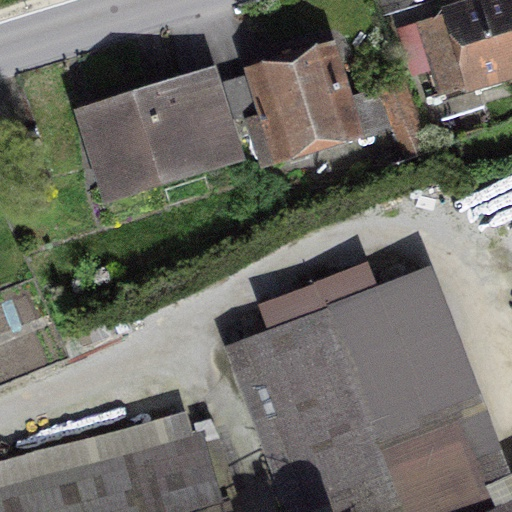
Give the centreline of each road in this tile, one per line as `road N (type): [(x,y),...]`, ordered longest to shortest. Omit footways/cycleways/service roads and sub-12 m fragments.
road 1 (track): [(0,409),(353,249),(494,202),(511,205)]
road 2 (track): [(506,411),(424,225)]
road 3 (track): [(183,331),(258,511)]
road 4 (tertiary): [(0,55),(180,0)]
